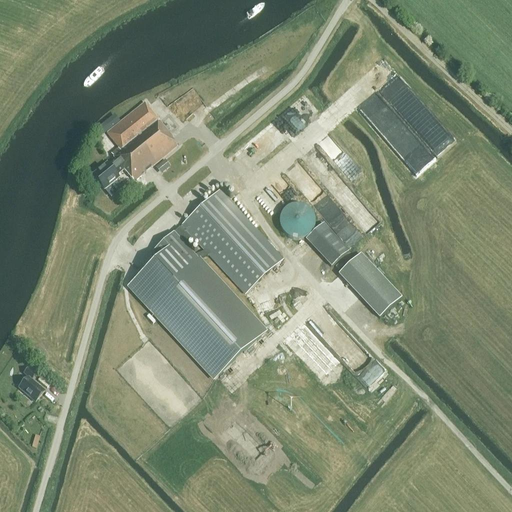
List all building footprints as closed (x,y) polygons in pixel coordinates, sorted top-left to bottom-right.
[(114,159),(116,161),(109,167),(107,164),(93,176),(105,191),(120,179),(117,177),(124,171),(134,183),(178,147),(172,140),(173,139),(145,104),(107,135),(119,149),(111,155),(114,159)] [(94,132),(100,139),(120,123),(114,116),(94,132)] [(156,166),(162,174),(171,166),(165,159),(156,166)] [(316,212),(330,205),(319,182),(305,189),(316,212)] [(182,227),(180,229),(185,234),(187,232),(206,253),(209,256),(245,295),(282,261),(219,192),(182,226),(182,227)] [(299,241),(304,239),(308,237),(312,233),(314,228),(315,223),(314,218),(312,213),(309,209),(305,207),(300,205),(295,205),(290,206),(286,208),(283,212),(280,216),(279,221),(279,226),(281,231),(284,235),(288,238),(293,240),(299,241)] [(332,268),(349,252),(323,224),(305,240),(332,268)] [(159,260),(129,288),(215,381),(265,334),(198,260),(209,256),(206,253),(194,257),(186,247),(192,242),(185,234),(180,229),(179,229),(153,253),(159,260)] [(379,320),(402,299),(361,254),(338,276),(379,320)] [(155,322),(149,315),(146,318),(153,325),(155,322)] [(19,389),(35,403),(45,392),(31,381),(36,376),(28,369),(24,374),(28,378),(19,389)]
